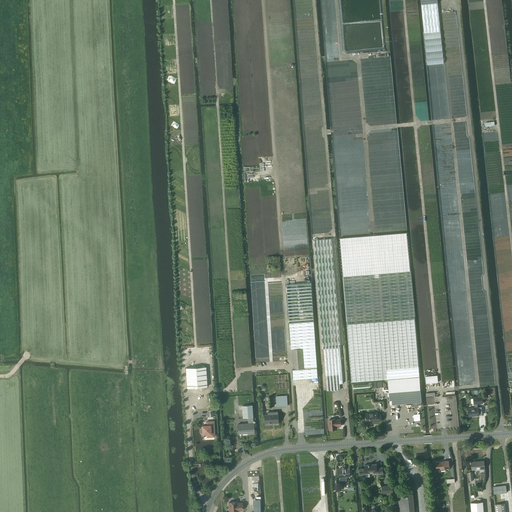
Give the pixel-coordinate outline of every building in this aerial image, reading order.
[(437,3),(421,5),(420,5),(423,33),(439,31),(437,3)] [(278,183),(279,191),(291,191),(291,182),(278,183)] [(332,239),(313,240),(322,348),(324,348),(327,390),(340,390),(340,384),(343,383),(340,347),(341,347),(332,239)] [(374,274),(343,276),(351,382),(388,379),(390,404),(413,403),(413,406),(421,405),(421,402),(410,271),(379,273),(374,274)] [(311,283),(286,285),(291,349),(293,349),(303,348),(305,368),(294,369),(293,369),(293,379),(318,377),(315,341),(311,283)] [(303,348),(293,349),(294,369),(305,368),(303,348)] [(186,368),(187,388),(207,387),(206,367),(186,368)] [(437,375),(425,376),(426,383),(438,382),(437,375)] [(276,396),(277,406),(287,405),(287,395),(276,396)] [(239,396),(239,405),(252,404),(252,396),(239,396)] [(475,408),(468,408),(469,416),(474,415),(474,416),(482,415),(481,407),(477,407),(477,404),(483,403),(482,400),(482,396),(473,397),(473,398),(471,398),(471,403),(474,403),(474,404),(475,408)] [(242,406),(242,418),(253,417),(252,405),(242,406)] [(278,411),(267,412),(267,415),(264,415),(265,423),(279,422),(278,411)] [(365,414),(366,422),(378,421),(382,421),(381,414),(377,414),(377,413),(365,414)] [(336,420),(336,419),(329,420),(329,430),(330,430),(331,430),(333,430),(333,429),(336,429),(336,426),(341,426),(340,420),(336,420)] [(214,437),(213,422),(206,422),(206,426),(202,426),(202,429),(201,429),(201,430),(201,433),(202,433),(202,434),(207,434),(207,437),(214,437)] [(254,434),(253,423),(237,424),(238,433),(242,433),(243,435),(254,434)] [(471,462),(472,470),(485,468),(484,460),(471,462)] [(445,469),(450,468),(449,461),(436,462),(437,469),(441,469),(441,470),(445,470),(445,469)] [(364,465),(365,468),(360,469),(361,473),(365,473),(377,472),(377,474),(383,473),(383,467),(377,468),(377,464),(364,465)] [(343,468),(339,469),(339,477),(340,481),(346,480),(346,477),(350,476),(350,474),(352,474),(352,470),(350,470),(349,465),(345,465),(342,465),(343,468)] [(505,485),(492,486),(493,493),(506,492),(505,485)] [(398,495),(399,511),(414,511),(413,494),(398,495)] [(229,502),(228,502),(228,511),(236,511),(237,511),(237,510),(242,510),(242,503),(237,503),(237,502),(233,502),(232,501),(230,501),(229,502)] [(470,503),(471,511),(483,511),(483,502),(470,503)] [(495,504),(495,511),(505,511),(504,503),(495,504)]
